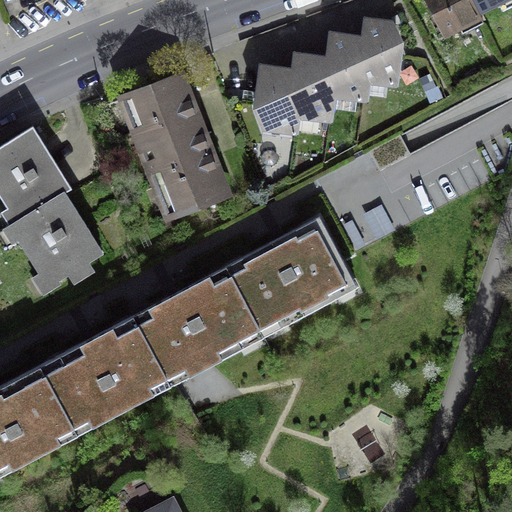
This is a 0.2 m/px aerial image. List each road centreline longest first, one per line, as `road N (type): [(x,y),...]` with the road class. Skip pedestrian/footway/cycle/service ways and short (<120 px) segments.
road 1 (secondary): [(229,0),(0,97)]
road 2 (track): [(410,511),(441,452),(488,288)]
